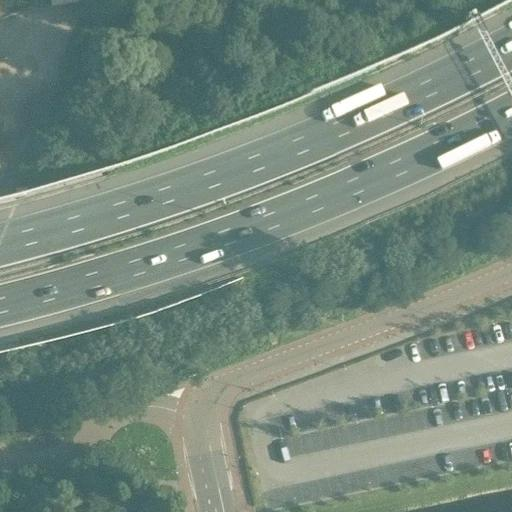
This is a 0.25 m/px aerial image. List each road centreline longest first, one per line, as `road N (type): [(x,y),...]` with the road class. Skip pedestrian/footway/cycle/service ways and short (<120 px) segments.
road 1 (motorway): [(511,47),(309,144),(138,210),(0,245)]
road 2 (motorway): [(0,306),(147,266),(314,206),(511,112)]
road 3 (tertiary): [(200,423),(208,395),(227,381),(511,271)]
road 4 (residential): [(200,423),(164,408),(135,408),(106,421),(70,459),(0,470)]
